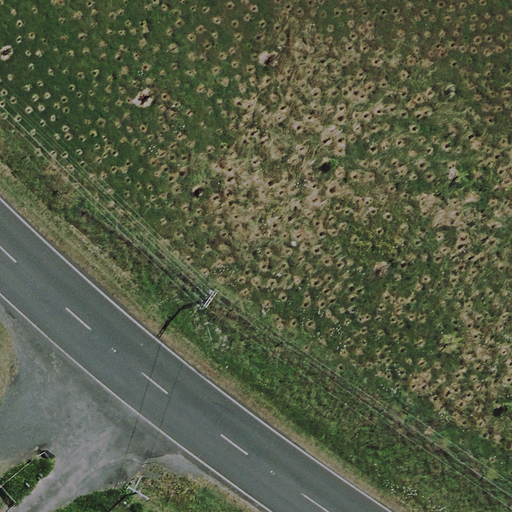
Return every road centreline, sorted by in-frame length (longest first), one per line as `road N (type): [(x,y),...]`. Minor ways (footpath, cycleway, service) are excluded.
road 1 (tertiary): [(0,243),(124,355),(331,511)]
road 2 (unknown): [(124,355),(33,511)]
